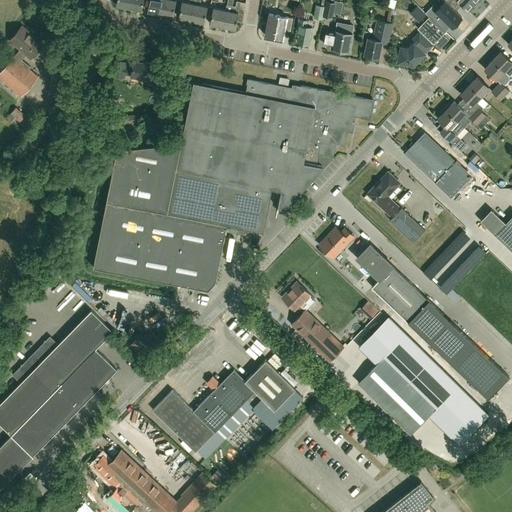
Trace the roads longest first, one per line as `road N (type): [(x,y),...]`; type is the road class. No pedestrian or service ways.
road 1 (residential): [(10,511),(40,490),(413,97)]
road 2 (residential): [(0,355),(80,150),(98,45),(94,15)]
road 3 (residential): [(413,97),(389,75),(248,45)]
road 4 (residential): [(248,45),(104,8)]
road 5 (residential): [(413,97),(507,0)]
